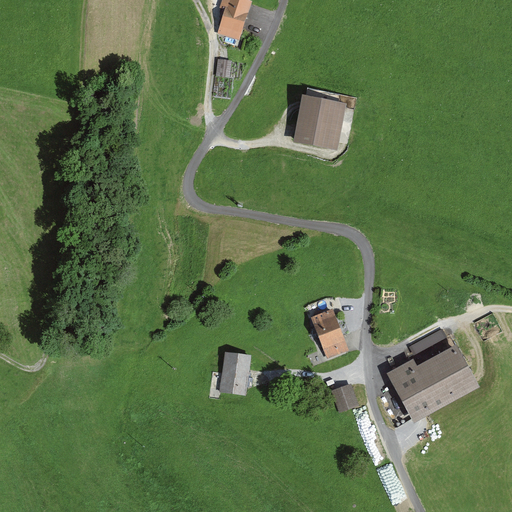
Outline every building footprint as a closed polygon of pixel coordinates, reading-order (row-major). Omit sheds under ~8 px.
[(253,6),(235,0),(224,0),(221,11),(227,13),(221,34),(242,41),(253,6)] [(233,62),(220,61),(218,79),(231,81),(233,62)] [(347,106),(304,99),(296,145),(339,153),(347,106)] [(338,313),(313,321),(326,362),(351,354),(338,313)] [(414,356),(386,370),(413,420),(479,385),(457,343),(418,363),(414,356)] [(252,354),(226,351),(222,389),(247,392),(252,354)] [(358,405),(349,385),(334,389),(340,411),(358,405)]
